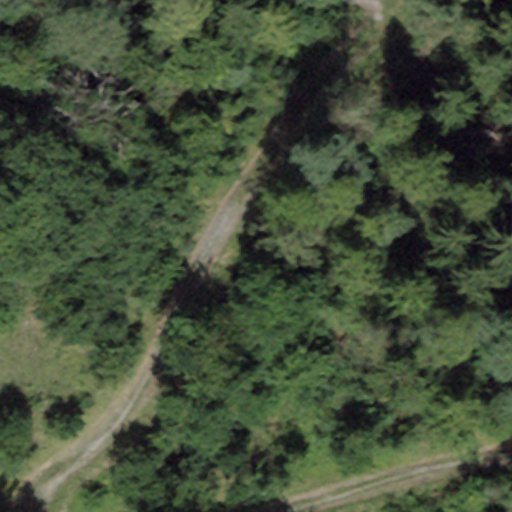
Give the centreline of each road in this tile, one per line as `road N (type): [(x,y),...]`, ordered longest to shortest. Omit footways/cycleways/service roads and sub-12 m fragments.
road 1 (track): [(391,0),(240,194),(116,427),(23,511)]
road 2 (track): [(302,511),(511,461)]
